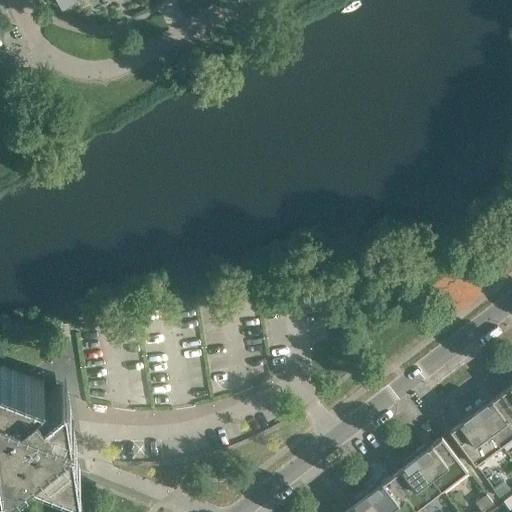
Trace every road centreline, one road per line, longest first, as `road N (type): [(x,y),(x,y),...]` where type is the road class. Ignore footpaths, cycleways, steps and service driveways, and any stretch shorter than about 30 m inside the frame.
road 1 (residential): [(241,511),(511,300)]
road 2 (residential): [(238,0),(135,60),(94,71),(54,57),(30,35),(14,0)]
